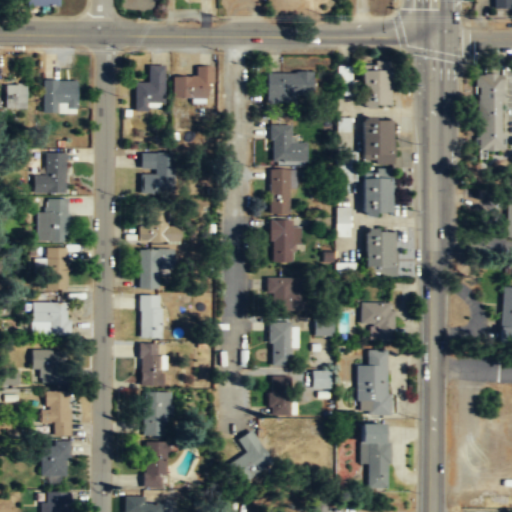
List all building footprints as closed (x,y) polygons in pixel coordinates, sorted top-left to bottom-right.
[(488,0),(488,8),(509,8),(509,0),(488,0)] [(147,64),(147,81),(134,81),(134,110),(146,109),(147,101),(164,101),(164,64),(147,64)] [(213,66),(195,65),(195,75),(172,75),(171,96),(206,97),(207,82),(212,82),(213,66)] [(336,94),(352,94),(352,65),(336,65),(336,94)] [(388,70),(359,70),(359,107),(388,107),(388,70)] [(294,103),(294,93),(311,93),(311,72),(264,72),(264,103),(294,103)] [(474,73),(474,152),(501,152),(501,73),(474,73)] [(75,79),(40,79),(40,113),(75,113),(75,79)] [(23,85),(3,85),(3,108),(23,108),(23,85)] [(390,118),(359,118),(359,164),(391,164),(390,118)] [(305,161),(305,142),(291,142),(291,125),(270,125),(270,161),(305,161)] [(139,172),(138,192),(173,192),(174,151),(139,151),(140,167),(154,167),(154,173),(139,172)] [(343,180),(357,180),(356,152),(342,153),(343,180)] [(64,153),(42,153),(42,166),(30,166),(30,188),(64,188),(64,153)] [(294,189),(294,169),(267,169),(267,213),(287,213),(287,189),(294,189)] [(360,177),(360,215),(390,215),(390,177),(360,177)] [(67,203),(34,203),(34,240),(67,240),(67,203)] [(179,225),(166,225),(166,207),(148,207),(148,224),(137,224),(137,240),(179,240),(180,232),(179,225)] [(350,207),(335,207),(335,237),(349,237),(350,207)] [(298,226),(291,226),(291,219),(268,219),(267,262),(292,262),(292,245),(298,245),(298,226)] [(393,230),(362,231),(363,277),(394,276),(393,230)] [(65,247),(43,247),(43,289),(65,289),(65,247)] [(157,287),(157,268),(172,268),(174,258),(172,248),(156,247),(156,249),(137,249),(137,288),(157,287)] [(302,277),(264,277),(264,300),(273,300),(273,310),(302,310),(302,277)] [(511,337),(511,287),(499,287),(498,337),(511,337)] [(160,337),(161,307),(158,307),(158,294),(138,294),(139,337),(160,337)] [(67,334),(67,303),(29,303),(29,334),(67,334)] [(366,340),(391,340),(391,303),(357,303),(357,324),(366,324),(366,340)] [(296,347),(296,323),(267,322),(266,365),(288,365),(289,347),(296,347)] [(330,335),(330,323),(313,323),(313,335),(330,335)] [(156,355),(156,343),(138,343),(137,357),(140,357),(139,385),(162,385),(163,372),(160,372),(160,355),(156,355)] [(37,372),(37,384),(62,384),(62,349),(28,349),(28,372),(37,372)] [(385,349),(364,349),(365,362),(353,363),(353,414),(394,414),(394,394),(385,394),(385,349)] [(331,388),(331,370),(311,370),(312,389),(331,388)] [(267,414),(289,414),(289,375),(267,375),(267,414)] [(68,436),(67,391),(45,392),(45,436),(68,436)] [(142,434),(162,435),(163,425),(165,425),(165,414),(169,414),(170,391),(142,391),(142,434)] [(387,442),(381,442),(381,423),(356,423),(356,463),(365,463),(365,488),(387,488),(387,442)] [(240,483),(271,464),(250,431),(233,441),(241,454),(227,463),(240,483)] [(144,441),(143,471),(141,471),(141,487),(160,487),(160,474),(165,474),(166,453),(167,453),(168,441),(144,441)] [(67,450),(39,450),(39,478),(67,478),(67,450)] [(66,511),(66,492),(41,492),(41,511),(66,511)] [(160,511),(161,503),(144,503),(143,496),(123,495),(123,511),(160,511)]
